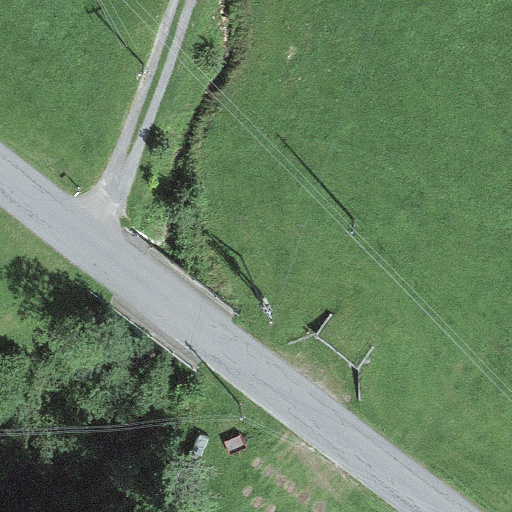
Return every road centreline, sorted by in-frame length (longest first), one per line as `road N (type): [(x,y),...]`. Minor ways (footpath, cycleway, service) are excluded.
road 1 (tertiary): [(0,170),(443,511)]
road 2 (track): [(89,239),(182,0)]
